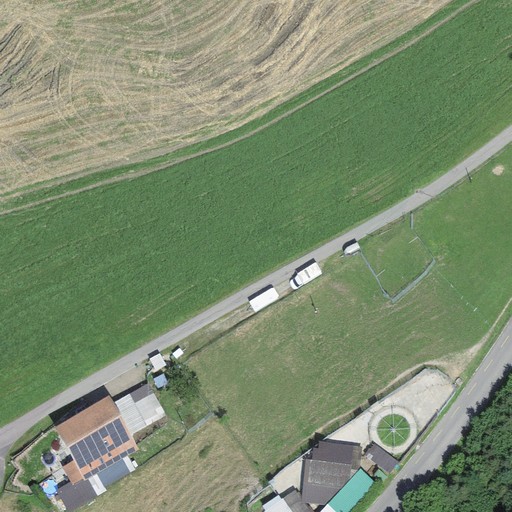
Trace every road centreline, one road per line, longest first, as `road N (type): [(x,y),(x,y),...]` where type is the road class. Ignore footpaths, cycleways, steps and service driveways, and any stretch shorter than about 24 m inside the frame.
road 1 (unclassified): [(511,122),(450,173),(238,289),(0,435)]
road 2 (unclassified): [(382,511),(511,338)]
